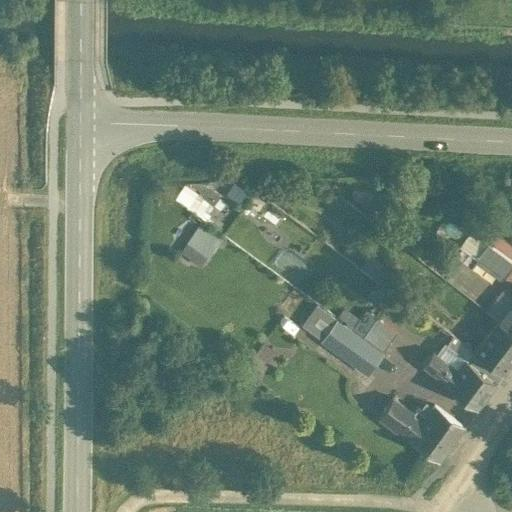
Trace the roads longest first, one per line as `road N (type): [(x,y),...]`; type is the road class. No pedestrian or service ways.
road 1 (unclassified): [(79,121),(511,140)]
road 2 (secondary): [(79,121),(75,511)]
road 3 (track): [(125,511),(167,496),(465,510)]
road 4 (secondary): [(79,0),(79,121)]
